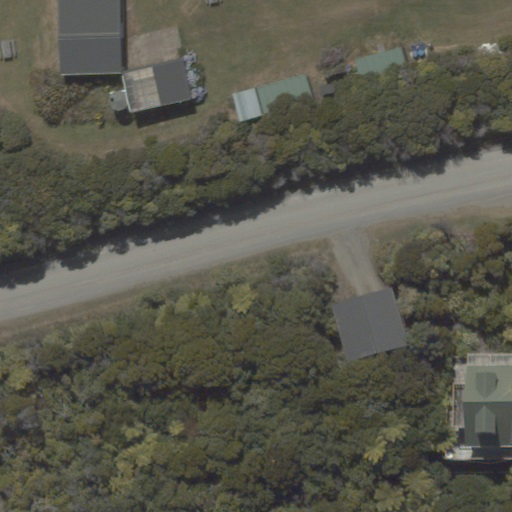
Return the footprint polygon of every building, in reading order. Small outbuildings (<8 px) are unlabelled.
[(122,74),(120,0),(57,0),(59,75),(122,74)] [(402,46),(355,59),(363,86),(410,73),(402,46)] [(121,75),(131,114),(193,98),(183,59),(121,75)] [(314,100),(306,73),(255,87),(263,115),(314,100)] [(255,87),(231,94),(239,122),(263,115),(255,87)] [(331,305),(348,363),(410,345),(393,287),(331,305)] [(511,366),(466,366),(465,448),(511,448),(511,366)]
